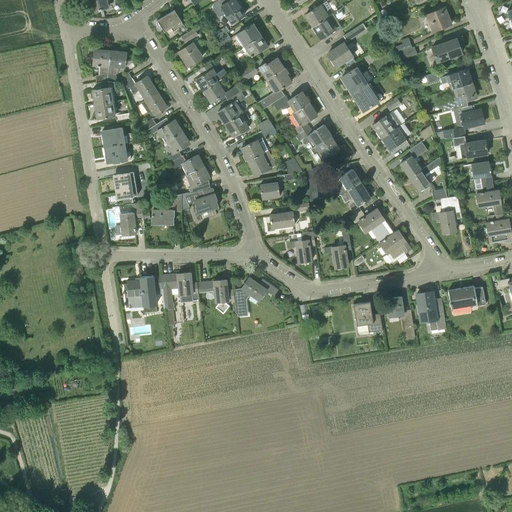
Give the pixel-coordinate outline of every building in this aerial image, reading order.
[(108,7),(106,0),(87,0),(91,12),(98,10),(99,11),(102,10),(101,9),(108,7)] [(226,0),(219,0),(213,4),(207,7),(210,12),(216,9),(217,11),(221,8),(231,24),(244,15),(234,0),(230,0),(228,2),(226,0)] [(313,27),(330,16),(326,10),(331,8),(327,1),(323,3),(321,4),(321,5),(305,15),(313,27)] [(438,8),(424,14),(432,31),(450,23),(445,10),(439,12),(438,8)] [(164,32),(171,28),(173,32),(184,25),(174,10),(157,21),(156,22),(158,27),(160,26),(164,32)] [(330,16),(313,27),(312,28),(315,34),(317,33),(320,38),(333,30),(334,32),(342,27),(337,20),(333,22),(330,16)] [(343,36),(347,42),(367,29),(363,23),(359,26),(343,36)] [(236,37),(242,46),(260,35),(252,24),(236,34),(237,36),(236,37)] [(198,34),(194,28),(182,36),(188,46),(179,52),(183,58),(182,59),(186,65),(186,64),(188,66),(203,56),(193,41),(192,42),(190,39),(198,34)] [(224,28),(213,35),(216,40),(227,33),(224,28)] [(226,46),(224,43),(231,39),(227,33),(216,40),(220,46),(221,45),(223,48),(226,46)] [(260,35),(242,46),(242,47),(241,47),(244,52),(243,53),(247,59),(251,56),(267,46),(264,42),(265,42),(262,37),(261,38),(260,35)] [(397,54),(399,53),(412,47),(408,38),(401,40),(402,44),(394,47),(397,54)] [(456,38),(431,48),(436,62),(462,53),(461,52),(463,51),(461,46),(460,47),(456,38)] [(336,66),(343,62),(346,67),(356,61),(353,57),(354,56),(353,55),(355,54),(351,47),(349,48),(345,42),(328,53),(336,66)] [(402,60),(417,54),(414,46),(412,47),(399,53),(402,60)] [(107,80),(109,53),(101,52),(101,51),(94,50),(92,65),(100,66),(99,75),(95,76),(96,82),(107,80)] [(122,84),(132,78),(128,72),(118,79),(115,74),(115,67),(125,68),(127,53),(119,52),(119,51),(110,51),(109,53),(107,80),(122,84)] [(271,77),(284,68),(277,58),(266,64),(265,62),(257,67),(262,75),(268,72),(271,77)] [(203,90),(220,79),(217,73),(211,63),(199,71),(201,73),(202,73),(204,75),(196,79),(203,90)] [(248,79),(258,72),(253,64),(242,71),(248,79)] [(352,94),(368,84),(357,67),(341,77),(347,87),(347,88),(350,92),(352,94)] [(284,68),(271,77),(266,80),(274,92),(291,82),(286,74),(287,73),(284,68)] [(452,89),(471,82),(467,70),(463,72),(462,70),(446,76),(439,79),(441,85),(445,83),(448,82),(448,83),(450,82),(452,89)] [(428,83),(439,79),(437,71),(425,76),(428,83)] [(145,100),(158,93),(146,76),(135,83),(132,78),(122,84),(125,90),(129,87),(134,94),(138,91),(145,100)] [(229,97),(241,90),(238,84),(225,92),(220,84),(224,81),(222,78),(220,79),(203,90),(211,102),(224,94),(227,99),(229,97)] [(471,82),(452,89),(455,96),(456,96),(458,103),(472,99),(471,96),(475,95),(471,82)] [(368,84),(352,94),(354,97),(353,97),(356,102),(357,101),(363,111),(379,101),(368,84)] [(95,104),(114,101),(112,87),(93,90),(95,104)] [(225,124),(242,113),(239,108),(241,107),(236,100),(244,95),(241,90),(229,97),(232,101),(231,102),(232,103),(217,112),(219,115),(222,121),(223,121),(225,124)] [(294,113),(310,103),(302,92),(288,101),(284,95),(273,102),(272,103),(277,110),(281,108),(283,110),(289,105),(294,113)] [(158,93),(145,100),(141,103),(145,109),(148,107),(154,116),(155,115),(156,117),(162,113),(160,110),(166,107),(158,93)] [(272,103),(273,102),(269,96),(258,103),(262,110),(272,103)] [(385,104),(389,111),(401,104),(396,97),(385,104)] [(114,101),(95,104),(98,118),(114,116),(118,122),(130,120),(129,113),(117,115),(114,101)] [(310,103),(294,113),(292,114),(299,126),(295,128),(298,134),(309,127),(305,122),(317,115),(310,103)] [(468,106),(460,108),(461,112),(459,113),(463,128),(483,123),(480,109),(469,112),(468,106)] [(244,111),(242,113),(225,124),(226,125),(225,126),(229,132),(230,132),(232,136),(250,127),(242,115),(246,113),(244,111)] [(372,125),(381,138),(402,124),(393,111),(372,125)] [(149,128),(156,124),(152,118),(138,127),(141,134),(149,128)] [(261,131),(272,125),(268,118),(257,125),(261,131)] [(166,141),(182,131),(174,119),(163,126),(160,122),(156,124),(149,128),(153,133),(156,131),(160,137),(163,136),(166,141)] [(402,124),(381,138),(389,150),(390,150),(392,152),(408,141),(406,139),(407,139),(406,137),(411,133),(404,123),(402,124)] [(261,140),(277,132),(272,125),(261,131),(257,133),(261,140)] [(307,143),(310,149),(331,136),(330,135),(330,134),(328,130),(327,130),(323,125),(302,138),(306,144),(307,143)] [(424,140),(433,133),(430,125),(419,132),(424,140)] [(104,147),(127,143),(134,142),(133,133),(125,134),(124,128),(102,131),(104,147)] [(464,135),(463,128),(442,131),(444,139),(452,137),(464,135)] [(170,162),(182,156),(178,150),(190,143),(182,131),(166,141),(170,147),(168,148),(172,154),(167,157),(170,162)] [(464,135),(452,137),(453,146),(454,151),(460,150),(462,158),(488,153),(485,140),(466,143),(464,135)] [(331,136),(310,149),(314,155),(316,153),(321,160),(323,158),(338,148),(331,136)] [(247,160),(265,152),(260,142),(259,142),(258,140),(241,148),(247,160)] [(409,178),(422,169),(417,162),(421,159),(418,156),(427,150),(421,141),(409,150),(413,155),(400,164),(409,178)] [(127,143),(104,147),(107,162),(129,159),(127,143)] [(265,152),(247,160),(251,168),(253,167),(256,173),(269,166),(270,168),(277,165),(271,154),(270,155),(268,150),(265,152)] [(310,163),(304,165),(298,154),(293,157),(294,158),(302,171),(304,171),(312,169),(310,163)] [(186,175),(203,165),(198,155),(186,161),(183,155),(182,156),(170,162),(176,170),(182,167),(186,175)] [(293,173),(302,171),(294,158),(283,162),(288,174),(293,173)] [(475,193),(493,191),(488,161),(471,164),(473,178),(480,178),(481,188),(475,188),(476,192),(475,193)] [(190,192),(208,189),(206,179),(209,178),(203,165),(186,175),(185,175),(191,187),(188,188),(190,192)] [(305,177),(316,175),(315,169),(312,169),(304,171),(305,177)] [(347,190),(360,182),(352,169),(346,172),(345,173),(343,170),(337,173),(339,177),(347,190)] [(422,169),(409,178),(419,192),(428,185),(429,186),(432,184),(422,169)] [(128,173),(127,173),(114,175),(117,193),(121,193),(123,203),(133,202),(132,197),(134,197),(134,196),(138,196),(134,172),(128,173)] [(285,181),(294,179),(293,173),(288,174),(284,175),(285,181)] [(280,196),(278,182),(260,185),(262,199),(280,196)] [(360,182),(347,190),(340,195),(345,202),(352,198),(357,206),(370,198),(360,182)] [(181,194),(182,210),(190,208),(188,203),(194,201),(195,206),(195,207),(197,213),(218,206),(216,199),(212,188),(208,189),(190,192),(181,194)] [(445,188),(432,190),(433,199),(447,197),(445,188)] [(488,221),(503,219),(499,190),(493,191),(475,193),(478,207),(493,206),(494,214),(488,215),(488,221)] [(182,212),(182,210),(181,194),(167,197),(167,209),(152,209),(152,215),(152,223),(173,223),(173,216),(174,216),(174,211),(182,212)] [(295,212),(310,209),(309,201),(294,204),(295,212)] [(119,206),(120,213),(123,235),(136,234),(134,217),(143,216),(141,202),(119,206)] [(457,202),(450,204),(451,210),(439,212),(443,234),(456,232),(453,215),(459,214),(457,202)] [(365,233),(373,227),(379,235),(376,238),(379,242),(379,243),(394,233),(390,228),(384,219),(377,208),(365,217),(357,222),(365,233)] [(295,224),(293,211),(269,215),(271,228),(295,224)] [(357,222),(365,217),(361,211),(351,218),(355,223),(357,222)] [(503,219),(488,221),(486,221),(489,243),(505,240),(506,243),(511,241),(511,240),(508,218),(503,219)] [(337,246),(331,246),(335,268),(348,266),(345,250),(351,249),(348,228),(341,229),(342,237),(336,238),(337,246)] [(394,233),(379,243),(387,254),(389,252),(394,259),(405,252),(406,253),(411,249),(398,230),(394,233)] [(301,240),(295,241),(298,263),(311,261),(309,246),(315,245),(313,231),(300,233),(301,240)] [(357,264),(364,261),(364,258),(362,255),(353,261),(354,265),(357,264)] [(190,273),(161,276),(163,293),(165,309),(173,308),(171,289),(178,288),(179,303),(199,300),(198,293),(197,283),(191,283),(190,273)] [(163,293),(161,276),(153,276),(140,277),(141,280),(127,281),(130,308),(156,305),(155,294),(163,293)] [(234,300),(234,301),(244,300),(244,297),(250,296),(259,302),(267,290),(270,293),(274,288),(262,279),(259,284),(248,277),(241,288),(234,290),(234,300)] [(498,280),(499,287),(508,285),(511,296),(511,279),(511,277),(498,280)] [(197,283),(198,293),(213,291),(214,303),(218,303),(215,307),(222,313),(229,305),(225,302),(229,302),(229,301),(234,300),(234,290),(227,290),(226,280),(197,283)] [(448,290),(451,308),(477,304),(477,306),(485,304),(482,287),(474,288),(474,286),(448,290)] [(416,294),(420,315),(428,314),(430,330),(437,329),(437,330),(446,329),(442,304),(434,305),(432,292),(416,294)] [(386,299),(389,318),(401,316),(404,339),(415,337),(410,309),(403,310),(400,296),(386,299)] [(362,302),(353,304),(356,326),(367,324),(368,332),(382,330),(380,313),(372,314),(370,303),(362,304),(362,302)]
